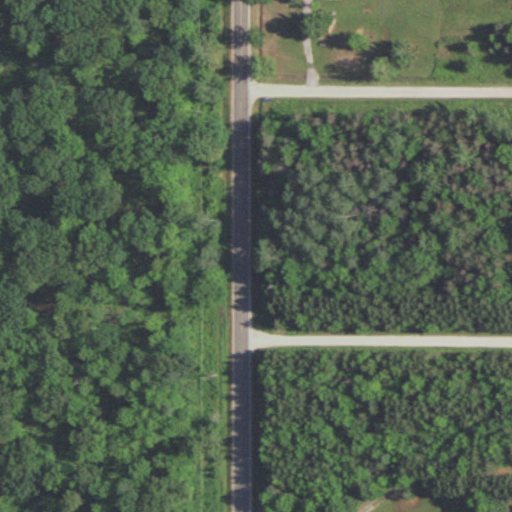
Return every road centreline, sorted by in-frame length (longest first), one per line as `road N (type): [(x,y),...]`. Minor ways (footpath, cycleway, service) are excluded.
road 1 (tertiary): [(242,511),(242,0)]
road 2 (residential): [(243,90),(511,90)]
road 3 (residential): [(243,341),(511,341)]
